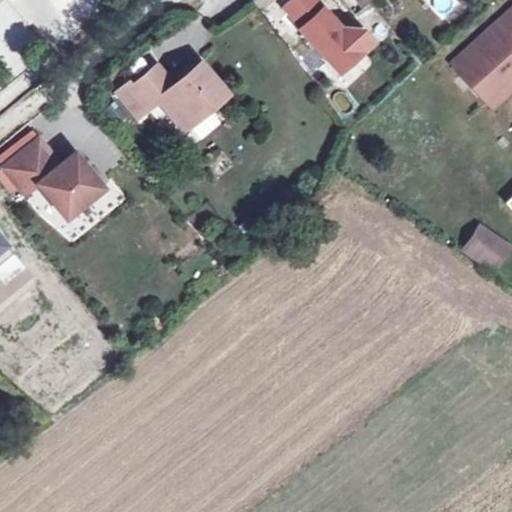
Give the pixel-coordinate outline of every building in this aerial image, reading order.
[(312,0),(283,0),(279,5),(298,26),(296,28),(335,71),(369,40),(359,28),(337,27),(312,0)] [(453,0),(435,0),(432,3),(443,15),(456,3),(453,0)] [(511,8),(450,64),(484,102),(503,85),(498,78),(504,72),(511,81),(511,8)] [(131,86),(126,82),(116,91),(138,116),(156,100),(182,130),(225,94),(200,63),(172,87),(155,66),(131,86)] [(503,85),(484,102),(490,108),(511,88),(511,81),(504,72),(498,78),(503,85)] [(343,117),(355,107),(341,90),(330,101),(343,117)] [(101,187),(73,152),(57,164),(37,139),(1,168),(22,194),(36,183),(63,218),(101,187)] [(511,194),(503,203),(511,212),(511,194)] [(477,228),(463,250),(492,270),(507,249),(477,228)]
